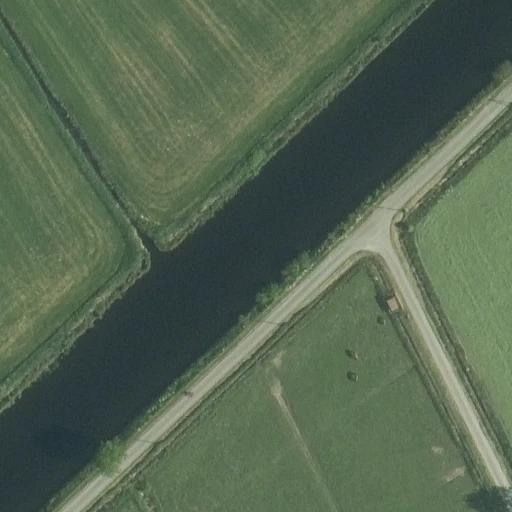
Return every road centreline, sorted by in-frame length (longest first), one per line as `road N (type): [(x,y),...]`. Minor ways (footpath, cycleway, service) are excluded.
road 1 (residential): [(76,511),(375,229)]
road 2 (unclassified): [(375,229),(511,498)]
road 3 (residential): [(375,229),(511,98)]
